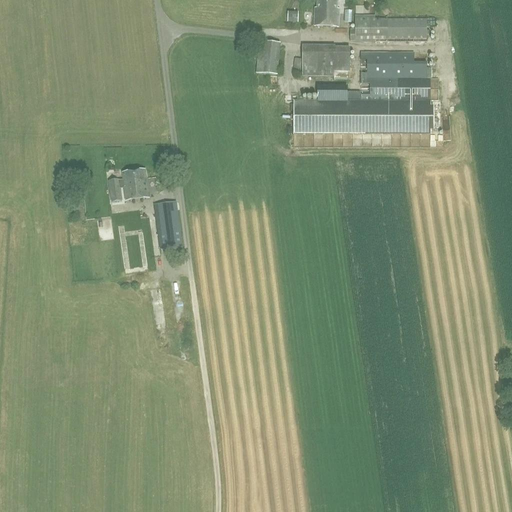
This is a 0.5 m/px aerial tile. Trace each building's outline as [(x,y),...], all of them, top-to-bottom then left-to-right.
[(339,10),(337,10),(337,0),(317,0),(317,9),(315,9),(315,27),(339,28),(339,10)] [(355,41),(355,42),(427,42),(427,18),(355,17),(355,30),(351,30),(350,41),(355,41)] [(280,44),(260,42),(257,74),(277,76),(280,44)] [(296,43),(295,72),(343,73),(344,43),(296,43)] [(431,79),(427,79),(427,54),(361,55),(361,94),(317,93),(317,102),(361,102),(398,101),(431,101),(431,79)] [(294,102),(294,135),(431,136),(431,130),(434,130),(440,130),(440,108),(434,108),(431,108),(431,102),(294,102)] [(126,202),(149,199),(145,170),(122,173),(123,180),(109,182),(112,203),(122,202),(120,186),(124,185),(126,202)] [(89,203),(99,203),(99,195),(89,195),(89,203)] [(176,203),(154,206),(161,250),(183,246),(176,203)] [(132,210),(107,213),(115,267),(147,263),(141,218),(133,219),(132,210)] [(168,281),(172,298),(181,296),(178,279),(168,281)]
